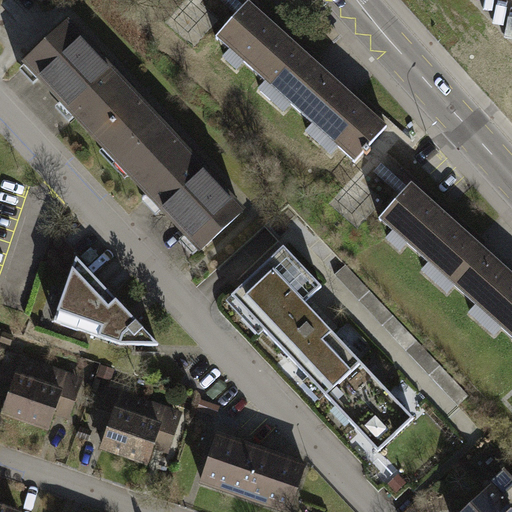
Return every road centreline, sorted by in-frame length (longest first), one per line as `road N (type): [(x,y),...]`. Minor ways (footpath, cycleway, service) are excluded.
road 1 (residential): [(0,108),(376,511)]
road 2 (secondary): [(351,0),(511,179)]
road 3 (residential): [(0,459),(152,511)]
